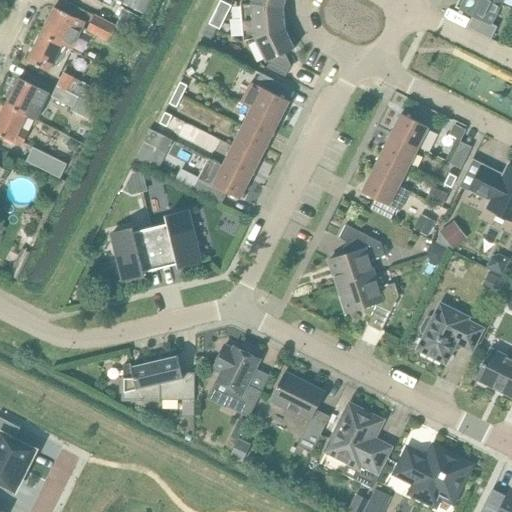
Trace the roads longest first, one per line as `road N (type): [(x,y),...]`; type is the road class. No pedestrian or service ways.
road 1 (residential): [(511,446),(234,308)]
road 2 (residential): [(234,308),(359,62)]
road 3 (residential): [(0,312),(76,341),(234,308)]
road 4 (residential): [(375,70),(511,137)]
